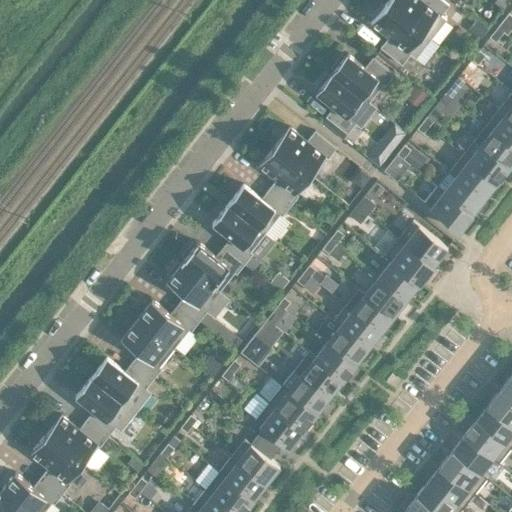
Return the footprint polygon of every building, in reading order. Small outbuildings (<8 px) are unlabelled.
[(386,0),(385,2),(430,38),(446,18),(440,14),(448,4),(443,0),(386,0)] [(509,0),(494,0),(493,2),(502,9),(509,0)] [(415,57),(430,38),(385,2),(383,4),(381,2),(370,15),(373,17),(369,22),(388,36),(380,46),(401,63),(409,53),(415,57)] [(502,20),(496,26),(503,31),(506,34),(511,26),(511,16),(507,13),(502,20)] [(487,28),(478,20),(471,29),(480,37),(487,28)] [(498,38),(503,31),(496,26),(491,33),(498,38)] [(478,49),(471,58),(477,63),(485,54),(478,49)] [(333,68),(330,71),(376,107),(376,106),(369,100),(383,82),(385,84),(394,73),(372,56),(364,66),(346,52),(343,55),(340,53),(330,66),(333,68)] [(466,65),(461,70),(471,78),(479,67),(470,60),(466,65)] [(376,107),(330,71),(328,74),(325,71),(315,85),(318,87),(315,91),(333,105),(325,115),(347,132),(355,122),(360,126),(376,107)] [(453,81),(446,90),(452,95),(460,86),(453,81)] [(430,95),(415,83),(406,93),(421,105),(430,95)] [(444,105),(452,95),(446,90),(438,100),(444,105)] [(511,90),(498,107),(511,118),(511,90)] [(511,118),(498,107),(486,122),(511,142),(511,118)] [(426,115),(421,121),(428,126),(433,120),(426,115)] [(423,132),(428,126),(421,121),(416,127),(423,132)] [(509,166),(511,161),(511,142),(486,122),(485,123),(491,128),(481,142),(474,137),(474,138),(509,166)] [(288,125),(273,144),(310,174),(325,156),(327,157),(336,146),(314,129),(306,139),(288,125)] [(497,181),(509,166),(474,138),(462,153),(497,181)] [(404,143),(396,153),(403,158),(410,148),(404,143)] [(310,174),(273,144),(257,164),(275,178),(268,187),(289,204),(298,194),(296,193),(310,174)] [(404,158),(417,168),(424,160),(411,149),(404,158)] [(409,163),(403,158),(396,153),(383,169),(396,179),(409,163)] [(462,153),(449,170),(483,198),(497,181),(462,153)] [(355,175),(356,180),(362,185),(369,176),(360,169),(355,175)] [(437,184),(437,185),(472,213),(483,198),(449,170),(448,171),(454,176),(443,189),(437,184)] [(281,215),(289,204),(268,187),(261,197),(242,182),(227,202),(265,232),(279,213),(281,215)] [(459,229),(472,213),(437,185),(424,201),(430,206),(459,229)] [(364,194),(356,204),(367,212),(375,203),(364,194)] [(230,236),(222,245),(244,262),(252,252),(250,250),(265,232),(227,202),(211,221),(230,236)] [(348,213),(359,222),(367,212),(356,204),(348,213)] [(398,237),(433,264),(447,246),(418,223),(405,241),(399,236),(398,237)] [(329,237),(336,242),(343,233),(337,228),(329,237)] [(328,252),(336,242),(329,237),(322,247),(328,252)] [(398,237),(384,254),(419,281),(433,264),(398,237)] [(183,257),(181,259),(219,289),(234,271),(236,272),(244,262),(222,245),(215,254),(197,240),(194,243),(191,241),(181,254),(183,257)] [(384,254),(390,259),(377,275),(406,298),(419,281),(384,254)] [(181,260),(179,262),(176,260),(166,273),(169,275),(166,279),(184,293),(177,303),(198,320),(207,310),(205,308),(219,289),(181,259),(181,260)] [(309,263),(303,270),(310,275),(315,268),(309,263)] [(303,284),(310,275),(303,270),(296,279),(303,284)] [(278,272),(271,281),(280,288),(287,279),(278,272)] [(393,315),(406,298),(377,275),(364,292),(393,315)] [(286,292),(278,302),(285,307),(292,297),(286,292)] [(345,303),(380,331),(393,315),(364,292),(352,307),(346,302),(345,303)] [(151,298),(136,317),(174,347),(188,329),(190,330),(198,320),(177,303),(169,312),(151,298)] [(279,313),(285,307),(278,302),(273,308),(279,313)] [(368,346),(380,331),(345,303),(333,318),(368,346)] [(207,310),(198,320),(225,340),(234,347),(241,337),(214,315),(207,310)] [(120,337),(139,351),(131,360),(153,377),(161,367),(159,366),(174,347),(136,317),(120,337)] [(339,324),(326,340),(355,363),(368,346),(333,318),(333,319),(339,324)] [(260,324),(253,334),(259,339),(267,329),(260,324)] [(254,345),(259,339),(253,334),(248,340),(254,345)] [(326,340),(315,354),(309,349),(308,350),(343,378),(355,363),(326,340)] [(330,395),(343,378),(308,350),(295,367),(330,395)] [(106,355),(90,375),(135,410),(151,391),(145,386),(153,377),(131,360),(124,370),(106,355)] [(211,356),(200,369),(210,376),(221,364),(211,356)] [(233,358),(226,368),(232,373),(240,363),(233,358)] [(295,367),(281,384),(316,412),(330,395),(295,367)] [(227,379),(232,373),(226,368),(221,374),(227,379)] [(511,372),(501,386),(511,395),(511,372)] [(75,394),(93,409),(86,418),(107,435),(114,426),(120,430),(135,410),(90,375),(75,394)] [(281,384),(268,401),(303,429),(316,412),(281,384)] [(511,395),(501,386),(488,403),(511,422),(511,395)] [(205,394),(195,406),(202,412),(212,399),(205,394)] [(260,424),(289,447),(303,429),(268,401),(254,419),(260,423),(260,424)] [(511,446),(511,444),(511,422),(488,403),(476,418),(511,446)] [(60,413),(45,432),(82,462),(97,443),(99,445),(107,435),(86,418),(78,427),(60,413)] [(190,413),(185,420),(192,425),(197,418),(190,413)] [(476,418),(464,433),(499,461),(511,446),(476,418)] [(187,431),(192,425),(185,420),(180,426),(187,431)] [(47,466),(40,476),(61,492),(70,482),(67,480),(82,462),(45,432),(29,452),(47,466)] [(498,462),(499,461),(464,433),(451,449),(486,477),(487,476),(481,471),(492,457),(498,462)] [(230,455),(265,483),(279,465),(250,442),(244,437),(230,455)] [(167,442),(160,451),(166,457),(174,447),(167,442)] [(474,492),(486,477),(451,449),(439,464),(474,492)] [(155,458),(147,468),(156,475),(169,459),(166,457),(160,451),(155,458)] [(133,455),(127,462),(137,470),(143,463),(133,455)] [(230,455),(218,470),(253,498),(265,483),(230,455)] [(208,460),(197,477),(207,484),(218,467),(208,460)] [(427,479),(462,507),(474,492),(439,464),(427,479)] [(241,511),(253,498),(218,470),(205,487),(236,511),(241,511)] [(53,503),(61,492),(40,476),(33,485),(14,471),(0,488),(0,490),(27,511),(42,511),(51,501),(53,503)] [(140,476),(133,485),(139,491),(147,481),(140,476)] [(438,511),(458,511),(462,507),(427,479),(416,494),(438,511)] [(134,497),(139,491),(133,485),(128,492),(134,497)] [(236,511),(205,487),(191,504),(201,511),(236,511)] [(27,511),(0,490),(0,511),(27,511)] [(438,511),(416,494),(401,511),(438,511)] [(96,504),(89,511),(104,511),(107,508),(102,503),(96,504)]
